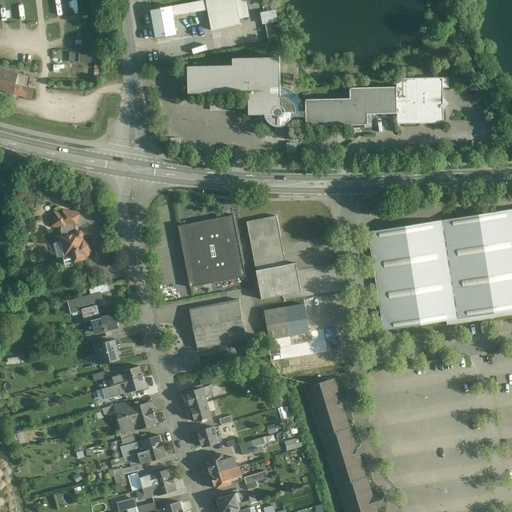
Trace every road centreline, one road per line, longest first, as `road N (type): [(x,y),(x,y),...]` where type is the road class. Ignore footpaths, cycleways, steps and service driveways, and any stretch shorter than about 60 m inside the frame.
road 1 (residential): [(132,167),(146,311),(206,511)]
road 2 (unclassified): [(511,341),(429,354),(392,348),(373,329),(361,298),(349,183)]
road 3 (secondary): [(132,167),(235,181),(349,183)]
road 4 (residential): [(122,0),(132,167)]
road 5 (secondary): [(349,183),(511,177)]
road 6 (secondary): [(0,141),(132,167)]
